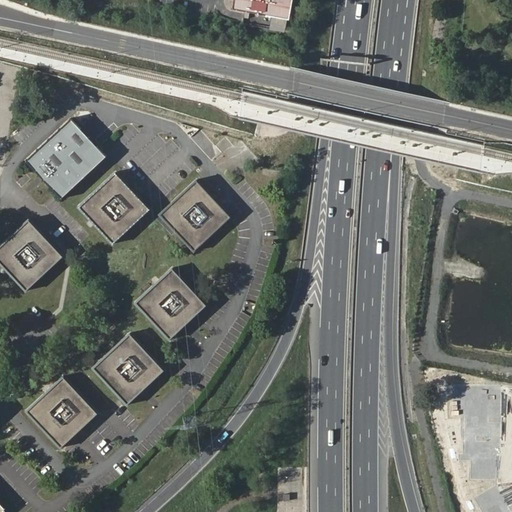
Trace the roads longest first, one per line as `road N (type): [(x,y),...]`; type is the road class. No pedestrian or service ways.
road 1 (unclassified): [(0,181),(15,156),(84,96),(167,121),(253,213),(258,237),(238,304),(180,391),(103,467),(66,471),(0,397)]
road 2 (motorway): [(348,0),(300,308),(255,399),(147,511)]
road 3 (tertiary): [(0,16),(511,129)]
road 4 (motorway): [(361,0),(334,313),(332,511)]
road 5 (motorway): [(414,511),(393,403),(400,92),(385,67)]
road 6 (motorway): [(365,511),(367,319),(385,67)]
